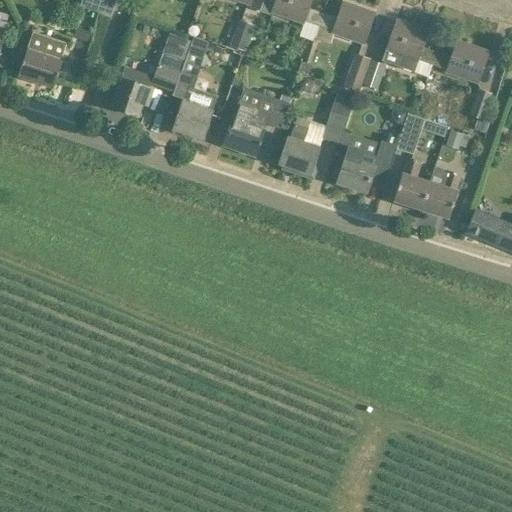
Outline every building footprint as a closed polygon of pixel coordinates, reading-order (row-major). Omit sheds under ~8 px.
[(305,19),(319,24),(322,13),(309,9),(311,0),(275,0),(271,12),(303,23),(305,19)] [(364,44),(375,12),(342,0),(336,18),(322,13),(319,24),(333,29),(331,33),(364,44)] [(419,58),(433,63),(436,52),(422,48),(429,30),(396,19),(385,50),(403,55),(399,66),(414,72),(417,63),(419,58)] [(245,51),(253,26),(239,21),(230,46),(245,51)] [(73,36),(88,41),(91,30),(77,25),(73,36)] [(27,48),(18,76),(53,88),(68,44),(32,32),(27,48)] [(188,52),(198,56),(205,54),(209,41),(193,36),(188,52)] [(450,57),(436,52),(433,63),(434,63),(426,83),(440,87),(445,73),(478,83),(489,51),(456,40),(450,57)] [(181,71),(185,61),(163,52),(158,65),(153,77),(125,67),(121,78),(111,107),(138,116),(142,104),(147,105),(153,88),(150,87),(151,83),(174,91),(181,71)] [(359,91),(362,84),(369,62),(370,59),(355,53),(344,85),(359,91)] [(308,76),(311,64),(309,63),(301,61),(298,73),(308,76)] [(369,62),(362,84),(376,89),(384,67),(369,62)] [(173,94),(183,97),(173,128),(203,138),(212,112),(212,111),(218,95),(188,86),(192,74),(181,71),(174,91),(173,94)] [(338,144),(343,130),(348,117),(356,93),(338,87),(330,112),(326,125),(322,138),(338,144)] [(470,115),(478,118),(482,119),(491,93),(479,89),(470,115)] [(241,91),(223,144),(255,156),(265,123),(281,128),(288,107),(241,91)] [(407,111),(394,107),(392,114),(396,122),(403,124),(407,111)] [(408,113),(397,145),(396,148),(413,153),(425,119),(408,113)] [(298,116),(295,124),(290,139),(288,138),(279,163),(294,168),(292,172),(313,178),(318,162),(314,161),(318,148),(303,143),(311,120),(298,116)] [(474,128),(485,132),(489,121),(482,119),(478,118),(474,128)] [(450,130),(445,145),(458,148),(459,145),(465,147),(469,136),(450,130)] [(390,169),(396,148),(397,145),(382,141),(377,156),(349,147),(346,157),(345,157),(337,182),(366,191),(369,183),(383,188),(390,169)] [(402,172),(393,200),(421,209),(430,181),(416,176),(421,161),(409,157),(404,172),(402,172)] [(461,174),(448,170),(446,175),(433,171),(430,181),(421,209),(448,218),(457,190),(456,190),(461,174)] [(465,232),(511,251),(511,223),(475,209),(465,232)]
